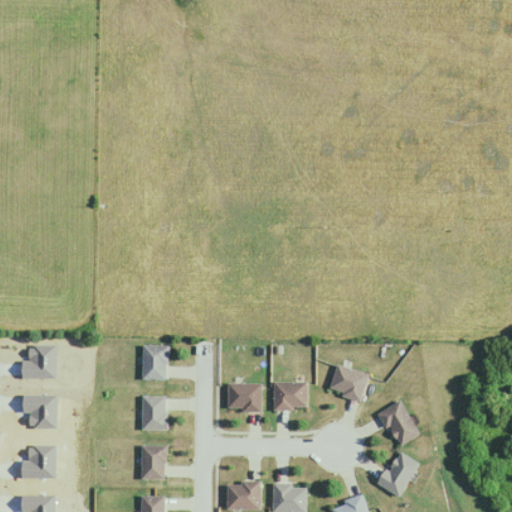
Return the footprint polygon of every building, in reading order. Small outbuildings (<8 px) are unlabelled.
[(167,345),(142,345),(142,380),(167,380),(167,345)] [(361,400),(368,373),(335,365),(328,392),(361,400)] [(306,410),(306,382),(272,382),(272,410),(306,410)] [(261,412),(261,384),(227,384),(227,412),(261,412)] [(142,396),(142,430),(167,430),(167,396),(142,396)] [(398,446),(419,434),(399,400),(378,413),(398,446)] [(166,480),(166,445),(141,445),(141,480),(166,480)] [(399,497),(419,463),(396,450),(377,484),(399,497)] [(227,482),(227,510),(260,510),(260,482),(227,482)] [(305,511),(305,484),(272,484),(271,511),(305,511)] [(330,506),(331,511),(367,511),(362,495),(330,506)] [(165,511),(165,496),(140,496),(140,511),(165,511)]
